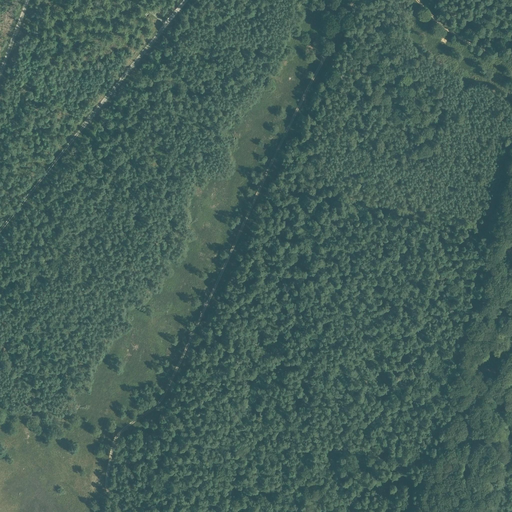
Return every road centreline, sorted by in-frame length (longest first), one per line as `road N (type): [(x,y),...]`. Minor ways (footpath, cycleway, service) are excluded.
road 1 (track): [(353,0),(160,403),(118,431),(107,495),(125,511)]
road 2 (track): [(118,431),(310,447),(511,438)]
road 3 (track): [(185,0),(0,231)]
